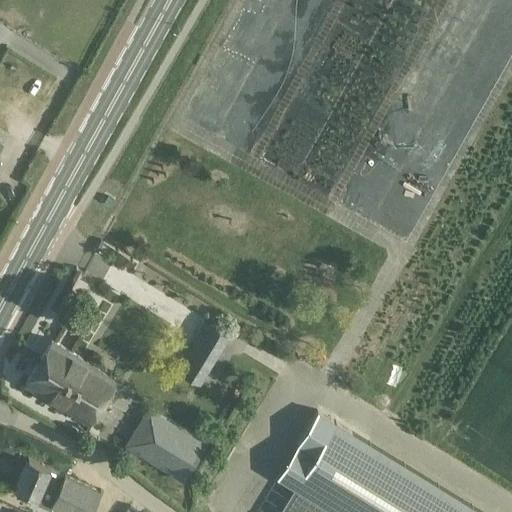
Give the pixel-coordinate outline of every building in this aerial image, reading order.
[(116,378),(52,339),(25,382),(89,421),(116,378)] [(206,371),(183,358),(176,370),(199,383),(206,371)] [(482,511),(317,410),(296,445),(313,455),(278,511),(482,511)] [(205,444),(152,411),(129,448),(183,480),(205,444)] [(89,511),(99,490),(26,457),(13,486),(36,496),(43,482),(56,489),(51,501),(75,511),(89,511)]
